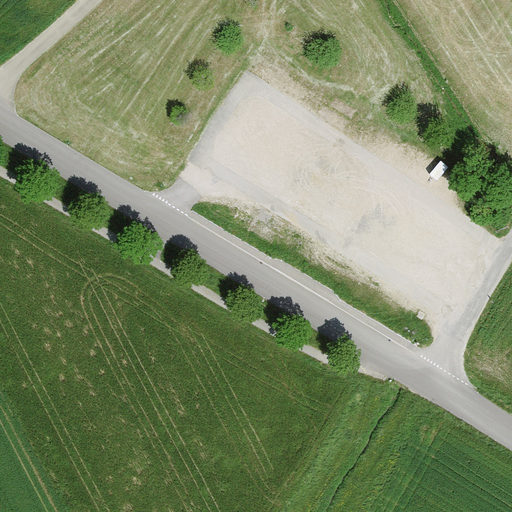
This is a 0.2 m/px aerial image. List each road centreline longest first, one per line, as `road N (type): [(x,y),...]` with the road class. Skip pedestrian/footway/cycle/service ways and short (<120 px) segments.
road 1 (tertiary): [(0,122),(433,381)]
road 2 (unclassified): [(433,381),(511,240)]
road 3 (track): [(91,0),(0,81)]
